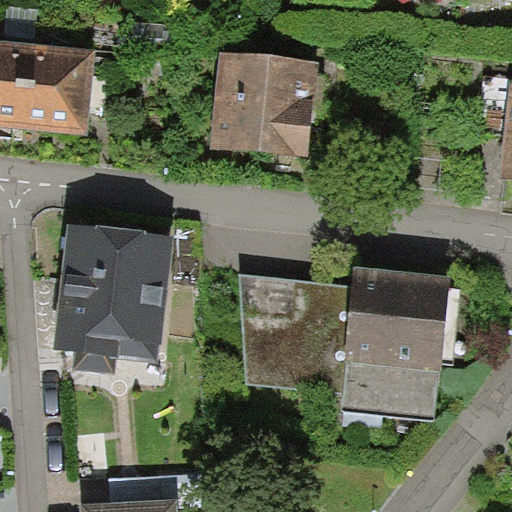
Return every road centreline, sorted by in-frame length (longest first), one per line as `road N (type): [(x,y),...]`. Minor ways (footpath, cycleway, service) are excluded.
road 1 (residential): [(18,180),(511,239)]
road 2 (residential): [(36,511),(18,180)]
road 3 (residential): [(511,370),(404,511)]
